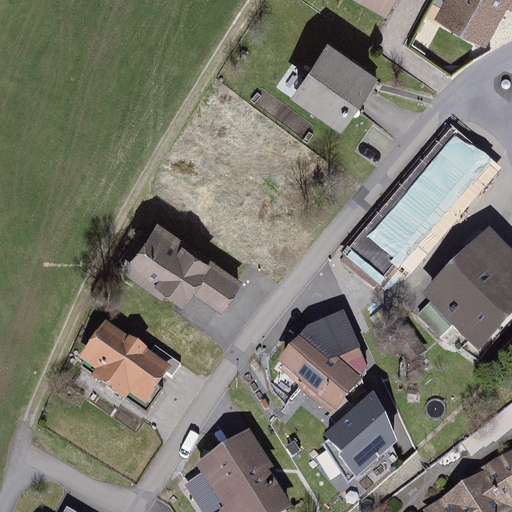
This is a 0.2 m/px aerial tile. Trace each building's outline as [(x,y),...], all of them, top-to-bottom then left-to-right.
[(357,0),(389,17),(398,0),(357,0)] [(511,0),(446,0),(439,16),(492,43),(509,10),(511,11),(511,0)] [(382,77),(330,41),(294,94),(346,130),(382,77)] [(489,167),(451,135),(346,263),(385,294),(489,167)] [(511,238),(511,213),(501,220),(511,238)] [(248,285),(161,223),(125,273),(165,301),(170,294),(188,307),(196,295),(226,316),(248,285)] [(511,334),(511,260),(492,241),(428,308),(486,362),(511,334)] [(340,420),(366,387),(370,378),(356,339),(350,341),(343,323),(312,336),(304,343),(281,373),(340,420)] [(149,415),(176,377),(111,330),(83,369),(99,381),(95,387),(127,410),(132,403),(149,415)] [(398,455),(375,404),(323,448),(357,491),(398,455)] [(253,441),(201,474),(224,511),(291,511),(275,485),(279,482),(253,441)] [(485,479),(467,489),(479,511),(511,511),(511,473),(506,462),(482,474),(485,479)] [(479,511),(467,489),(431,511),(479,511)]
